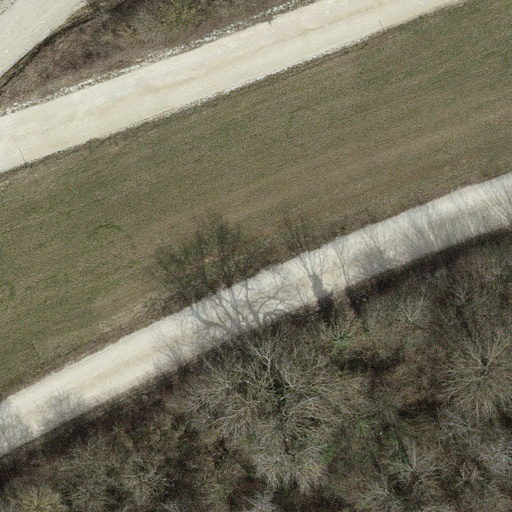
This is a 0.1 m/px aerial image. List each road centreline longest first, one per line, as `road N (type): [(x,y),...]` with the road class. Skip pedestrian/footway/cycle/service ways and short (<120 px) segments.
road 1 (track): [(0,427),(332,264),(511,201)]
road 2 (track): [(0,145),(384,0)]
